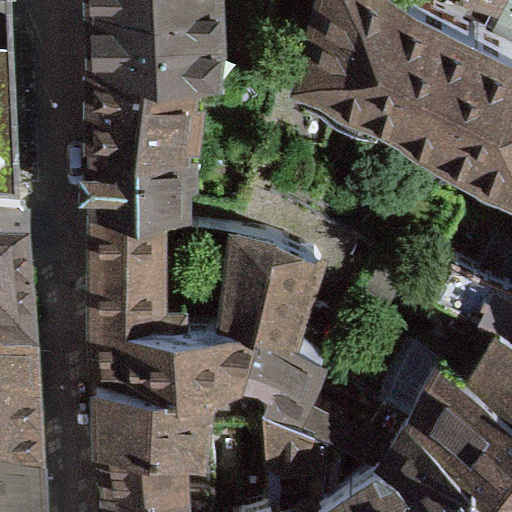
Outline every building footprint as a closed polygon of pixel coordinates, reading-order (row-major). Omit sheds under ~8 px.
[(214,0),(90,0),(93,51),(193,62),(193,60),(215,62),(214,0)] [(511,35),(493,25),(440,0),(332,0),(318,56),(311,82),(463,151),(461,156),(511,180),(511,35)] [(511,1),(509,0),(505,0),(493,25),(511,35),(511,1)] [(93,51),(92,51),(92,67),(92,126),(185,131),(193,62),(93,51)] [(0,205),(20,207),(14,69),(1,69),(0,68),(0,205)] [(159,197),(183,199),(183,190),(184,134),(185,131),(92,126),(92,145),(93,187),(93,196),(159,197)] [(511,188),(493,219),(511,232),(511,188)] [(93,218),(92,315),(183,316),(183,313),(183,300),(164,300),(160,296),(159,217),(235,226),(224,315),(223,317),(253,318),(274,227),(268,225),(159,213),(159,197),(93,196),(93,218)] [(320,254),(314,242),(291,233),(274,227),(253,318),(253,320),(293,336),(320,254)] [(405,319),(430,272),(377,242),(353,287),(405,319)] [(437,276),(497,306),(511,315),(511,273),(453,243),(437,276)] [(0,256),(0,363),(32,366),(27,293),(25,258),(0,256)] [(511,315),(497,306),(468,358),(511,388),(511,315)] [(183,313),(183,316),(92,315),(93,328),(96,364),(206,377),(233,373),(253,320),(253,318),(223,317),(224,315),(183,313)] [(511,511),(511,485),(420,410),(385,388),(365,418),(304,388),(320,349),(293,336),(253,320),(233,373),(235,373),(265,384),(263,395),(264,399),(302,408),(315,412),(327,418),(375,442),(396,452),(421,481),(447,511),(511,511)] [(385,388),(420,410),(511,485),(511,388),(468,358),(442,344),(444,341),(417,326),(384,388),(385,388)] [(0,489),(38,489),(39,489),(34,395),(32,366),(0,363),(0,489)] [(180,434),(179,437),(197,442),(198,439),(212,441),(210,411),(207,411),(206,418),(202,418),(206,377),(96,364),(96,380),(97,424),(180,434)] [(305,511),(297,492),(280,496),(279,458),(301,458),(302,408),(264,399),(265,411),(268,490),(269,498),(274,511),(305,511)] [(301,458),(323,461),(327,418),(315,412),(302,408),(301,458)] [(179,437),(180,434),(97,424),(99,439),(104,475),(176,476),(179,437)] [(420,511),(408,491),(421,481),(396,452),(375,442),(322,484),(334,511),(420,511)] [(180,511),(177,476),(176,476),(104,475),(105,489),(106,511),(180,511)] [(447,511),(421,481),(408,491),(420,511),(447,511)] [(305,511),(334,511),(322,484),(297,492),(305,511)] [(38,511),(39,508),(38,489),(0,489),(0,511),(38,511)] [(274,511),(269,498),(268,490),(238,499),(239,501),(241,511),(274,511)] [(207,511),(241,511),(239,501),(208,511),(207,511)]
